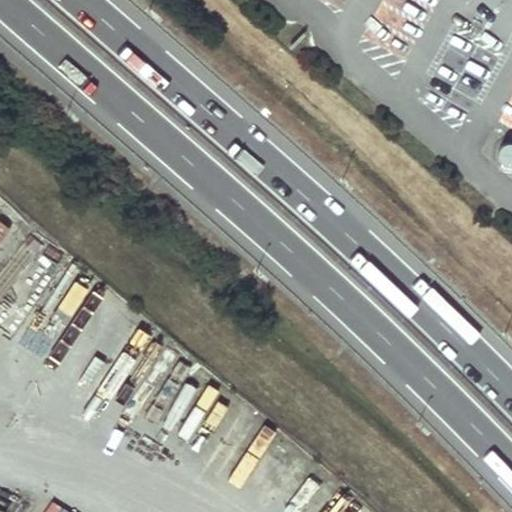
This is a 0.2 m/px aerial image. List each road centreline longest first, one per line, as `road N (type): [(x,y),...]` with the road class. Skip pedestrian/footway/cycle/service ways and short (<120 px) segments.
road 1 (primary): [(2,0),(389,342),(511,468)]
road 2 (primary): [(511,393),(301,191),(82,0)]
